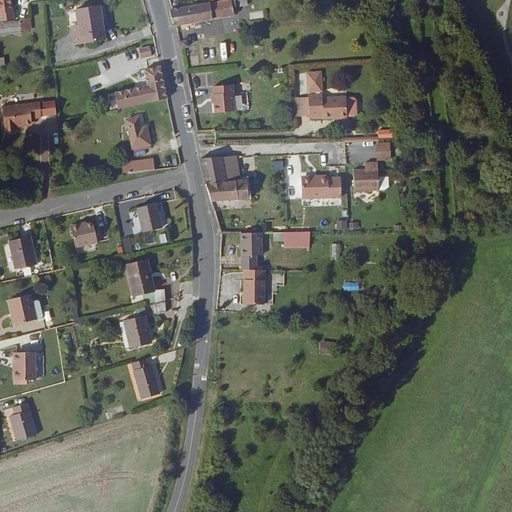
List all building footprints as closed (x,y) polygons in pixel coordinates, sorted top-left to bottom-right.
[(0,0),(0,22),(14,20),(13,12),(12,12),(10,0),(0,0)] [(231,0),(230,0),(169,11),(173,28),(175,27),(234,17),(231,0)] [(98,6),(75,9),(79,44),(101,40),(98,6)] [(14,20),(0,22),(0,35),(18,34),(18,32),(27,31),(26,19),(14,20)] [(138,50),(141,61),(152,58),(150,53),(149,47),(138,50)] [(118,104),(168,94),(161,63),(145,66),(148,82),(115,88),(118,104)] [(309,73),(309,93),(322,93),(322,73),(309,73)] [(232,87),(214,89),(214,97),(213,97),(215,115),(234,113),(232,87)] [(115,92),(107,93),(110,108),(118,106),(115,92)] [(346,100),(346,99),(345,99),(322,99),(322,96),(309,96),(309,99),(302,99),(302,114),(308,114),(308,117),(308,119),(322,119),(322,120),(346,120),(353,120),(356,117),(356,102),(353,100),(346,100)] [(302,99),(295,99),(295,117),(302,117),(308,117),(308,114),(302,114),(302,99)] [(38,102),(2,106),(4,131),(15,130),(15,126),(15,124),(31,122),(30,118),(40,117),(38,102)] [(137,119),(124,122),(131,149),(148,144),(145,130),(140,131),(137,119)] [(395,128),(378,128),(378,137),(395,138),(395,128)] [(377,145),(377,160),(389,160),(389,145),(377,145)] [(320,169),(320,155),(307,155),(306,169),(320,169)] [(236,158),(222,159),(226,183),(240,182),(241,182),(236,158)] [(205,184),(211,203),(249,200),(247,181),(241,182),(240,182),(226,183),(222,159),(201,160),(205,184)] [(151,160),(123,164),(120,164),(121,177),(152,173),(151,160)] [(353,171),(354,193),(378,191),(377,163),(364,163),(365,170),(353,171)] [(342,199),(342,179),(329,180),(312,180),(312,177),(307,177),(305,180),(303,180),(303,200),(342,199)] [(154,207),(137,211),(142,234),(160,230),(154,207)] [(68,231),(75,253),(96,247),(90,227),(83,229),(78,230),(77,229),(68,231)] [(166,231),(158,233),(160,241),(168,239),(166,231)] [(254,271),(254,256),(261,256),(261,233),(240,234),(239,271),(245,271),(247,271),(254,271)] [(312,233),(288,233),(286,233),(286,246),(312,247),(312,233)] [(124,249),(132,248),(130,234),(123,235),(124,249)] [(28,241),(6,246),(14,273),(34,268),(28,241)] [(147,265),(126,270),(133,300),(153,294),(147,265)] [(264,305),(265,271),(254,271),(247,271),(247,280),(245,280),(244,305),(264,305)] [(28,298),(9,303),(15,328),(42,321),(38,304),(30,306),(28,298)] [(144,320),(123,325),(129,351),(150,346),(144,320)] [(324,354),(337,356),(338,346),(326,344),(324,354)] [(13,373),(10,373),(10,385),(33,385),(33,357),(12,357),(13,373)] [(159,398),(151,370),(147,371),(145,363),(131,366),(142,403),(159,398)] [(26,409),(12,413),(14,421),(9,423),(16,446),(34,441),(26,409)]
